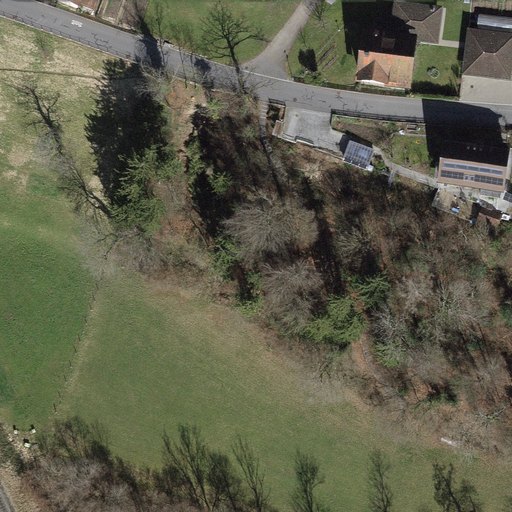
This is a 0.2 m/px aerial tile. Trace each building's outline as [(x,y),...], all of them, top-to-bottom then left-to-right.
[(95,0),(68,0),(92,9),(95,0)] [(369,35),(358,33),(352,80),(397,86),(404,87),(411,41),(433,44),(438,8),(390,2),(387,22),(381,26),(370,24),(369,35)] [(511,46),(511,34),(467,29),(461,75),(508,80),(511,46)] [(511,151),(443,141),(437,184),(505,194),(511,151)] [(367,168),(372,152),(345,142),(339,158),(367,168)]
